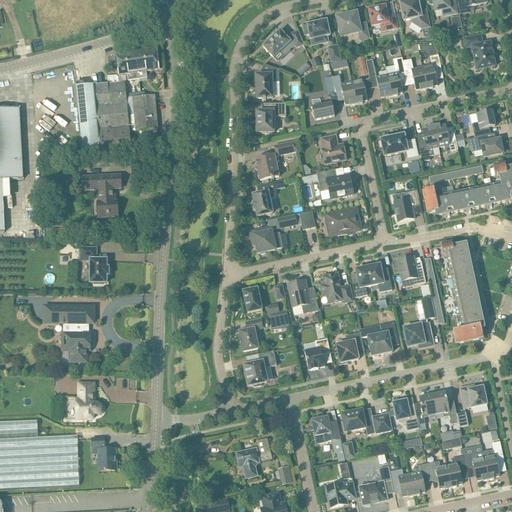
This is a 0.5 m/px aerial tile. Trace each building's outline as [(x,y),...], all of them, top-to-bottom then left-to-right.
[(417,0),(416,0),(400,4),(404,21),(411,20),(412,23),(422,30),(430,28),(427,12),(421,13),(417,0)] [(429,0),(431,5),(433,5),(435,13),(442,11),(443,17),(458,14),(454,0),(448,0),(429,0)] [(456,0),(460,14),(468,13),(467,8),(487,3),(486,0),(456,0)] [(385,7),(369,10),(372,27),(381,25),(382,32),(397,29),(394,15),(387,17),(385,7)] [(340,17),(336,17),(341,38),(359,34),(360,41),(369,39),(366,23),(359,25),(357,13),(346,15),(345,14),(340,15),(340,17)] [(314,22),(303,25),(305,36),(309,35),(312,46),(328,43),(327,37),(330,36),(327,21),(314,24),(314,22)] [(293,41),(291,42),(280,31),(274,37),(274,36),(268,41),(269,42),(263,47),(274,59),(280,53),(283,56),(286,56),(290,52),(290,50),(295,48),(296,49),(304,46),(298,31),(290,35),(293,41)] [(404,47),(401,34),(394,35),(397,49),(404,47)] [(481,36),(464,40),(466,49),(472,47),(476,70),(495,66),(490,43),(482,44),(481,36)] [(338,46),(327,48),(330,63),(341,61),(338,46)] [(135,51),(138,80),(147,79),(146,72),(159,70),(156,48),(135,51)] [(138,80),(135,51),(116,54),(119,75),(127,74),(128,81),(138,80)] [(422,68),(427,90),(433,89),(433,87),(438,86),(434,70),(441,69),(438,56),(430,57),(432,66),(422,68)] [(317,58),(310,61),(314,70),(321,67),(317,58)] [(361,76),(367,75),(364,58),(357,59),(361,76)] [(387,76),(392,98),(398,96),(398,95),(403,94),(399,77),(406,76),(403,62),(402,62),(402,59),(393,61),(396,74),(387,76)] [(366,62),(369,76),(375,74),(372,61),(366,62)] [(427,90),(422,68),(413,70),(411,61),(403,62),(406,76),(412,75),(416,91),(421,90),(421,91),(427,90)] [(296,70),(300,75),(310,68),(306,64),(296,70)] [(256,75),(257,99),(273,99),(272,83),(279,83),(279,70),(264,65),(261,72),(262,72),(262,75),(256,75)] [(392,98),(387,76),(386,72),(378,74),(379,78),(376,78),(380,98),(385,97),(386,99),(392,98)] [(357,105),(352,84),(342,86),(339,76),(333,78),(335,91),(342,90),(345,106),(350,105),(351,106),(357,105)] [(329,96),(336,94),(335,91),(333,78),(325,79),(329,96)] [(352,84),(357,105),(363,104),(362,102),(368,101),(363,81),(352,84)] [(83,158),(100,156),(132,152),(125,83),(84,87),(83,83),(75,84),(83,158)] [(155,96),(132,98),(135,132),(158,130),(155,96)] [(268,112),(257,112),(257,133),(274,133),(274,117),(286,117),(286,104),(268,104),(268,112)] [(332,104),(312,108),(315,121),(335,117),(332,104)] [(0,232),(5,232),(3,199),(11,198),(10,180),(23,179),(19,109),(0,110),(0,232)] [(475,138),(488,135),(490,135),(489,128),(495,127),(493,119),(495,119),(494,113),(492,113),(492,111),(477,114),(479,123),(473,124),(472,126),(475,138)] [(433,127),(438,148),(445,147),(446,153),(457,151),(454,138),(448,139),(445,126),(439,127),(439,125),(433,127)] [(438,148),(433,127),(428,128),(429,129),(423,131),(426,144),(418,146),(422,162),(430,161),(429,157),(434,156),(432,150),(438,148)] [(488,135),(475,138),(469,140),(472,153),(482,151),(484,158),(503,154),(502,152),(504,152),(503,145),(501,146),(500,140),(490,142),(488,135)] [(325,166),(346,162),(342,146),(337,147),(335,137),(320,141),(323,150),(322,150),(325,166)] [(408,159),(417,157),(414,141),(405,143),(403,137),(395,138),(395,137),(389,139),(389,140),(381,141),(381,143),(379,144),(380,148),(382,148),(384,158),(406,153),(408,159)] [(276,158),(297,154),(295,142),(274,147),(276,158)] [(274,156),(256,160),(256,163),(257,167),(260,181),(279,177),(278,171),(279,171),(280,170),(279,166),(278,165),(277,166),(274,156)] [(408,164),(410,173),(420,170),(417,161),(408,164)] [(436,218),(511,202),(511,203),(511,169),(505,171),(504,165),(492,168),(495,178),(499,178),(500,185),(435,199),(433,191),(423,193),(427,214),(435,213),(436,218)] [(352,194),(354,193),(353,188),(351,187),(349,176),(336,179),(335,171),(316,175),(320,193),(328,192),(330,201),(353,196),(352,194)] [(120,176),(82,178),(83,191),(98,190),(98,203),(98,218),(118,217),(117,202),(115,202),(114,190),(121,190),(120,176)] [(272,215),(269,200),(271,200),(273,199),(274,198),(275,197),(276,195),(276,193),(275,192),(285,190),(283,182),(256,188),(258,195),(252,196),(257,218),(265,216),(267,216),(269,217),(270,216),(272,215)] [(411,209),(420,207),(417,192),(404,194),(405,202),(393,204),(398,224),(414,220),(411,209)] [(352,236),(353,234),(353,233),(361,232),(356,209),(324,216),(329,238),(345,235),(345,236),(348,237),(350,237),(352,236)] [(312,213),(299,216),(302,232),(315,229),(312,213)] [(279,230),(297,226),(295,216),(277,220),(279,230)] [(511,232),(511,228),(511,220),(496,216),(493,226),(511,232)] [(50,229),(50,238),(70,238),(70,230),(50,229)] [(265,253),(275,251),(283,250),(279,235),(272,236),(270,229),(250,234),(252,243),(255,242),(257,255),(260,254),(260,256),(265,255),(265,253)] [(452,243),(441,246),(459,331),(453,332),(455,344),(483,338),(481,330),(484,329),(466,245),(453,248),(452,243)] [(80,249),(80,261),(90,262),(90,284),(94,284),(94,285),(102,285),(102,284),(106,284),(106,276),(108,276),(108,269),(106,269),(106,261),(94,261),(94,259),(96,259),(96,249),(80,249)] [(414,286),(425,284),(422,270),(416,271),(413,259),(405,261),(404,259),(399,260),(398,262),(397,262),(401,283),(413,280),(414,286)] [(367,268),(371,287),(378,286),(379,294),(392,291),(389,277),(382,278),(379,266),(375,267),(375,266),(374,265),(373,265),(372,266),(371,266),(370,266),(369,267),(367,268)] [(371,287),(367,268),(366,268),(366,267),(365,267),(364,267),(363,267),(362,268),(361,268),(360,269),(360,270),(356,271),(358,283),(352,285),(355,299),(367,297),(365,289),(371,287)] [(343,304),(352,302),(349,288),(340,290),(337,275),(323,278),(324,286),(320,287),(322,298),(328,296),(330,305),(342,302),(343,304)] [(303,316),(319,312),(316,298),(309,300),(305,282),(287,286),(292,309),(301,307),(303,316)] [(277,301),(284,299),(282,287),(275,288),(277,301)] [(247,315),(262,311),(257,290),(243,293),(247,315)] [(264,302),(266,316),(278,314),(276,300),(264,302)] [(425,321),(434,319),(430,300),(421,302),(425,321)] [(94,325),(94,308),(43,307),(43,324),(70,324),(70,334),(62,334),(62,351),(69,351),(69,363),(86,363),(87,345),(90,345),(90,334),(87,334),(87,324),(94,325)] [(286,314),(270,318),(272,326),(283,324),(284,328),(289,327),(286,314)] [(254,331),(262,329),(260,321),(246,324),(247,332),(239,334),(243,353),(258,350),(254,331)] [(389,338),(396,337),(394,324),(380,327),(382,335),(367,338),(371,358),(373,358),(374,359),(378,358),(379,356),(392,354),(389,338)] [(422,349),(433,347),(428,324),(421,326),(403,330),(407,349),(421,346),(422,349)] [(356,350),(363,349),(360,334),(345,337),(346,344),(336,347),(338,357),(337,358),(339,366),(348,364),(347,363),(358,361),(356,350)] [(316,350),(305,352),(309,371),(311,370),(311,371),(318,370),(318,369),(325,367),(323,356),(330,354),(327,340),(315,342),(316,350)] [(260,363),(243,366),(248,387),(253,386),(255,388),(261,386),(262,384),(267,383),(264,369),(277,366),(274,352),(258,355),(260,363)] [(94,398),(94,385),(79,385),(79,400),(77,400),(77,420),(93,420),(93,416),(96,416),(97,416),(98,416),(99,415),(100,414),(101,413),(101,412),(102,411),(102,410),(102,409),(102,408),(101,407),(101,406),(100,405),(99,405),(98,404),(97,404),(96,404),(93,404),(93,398),(94,398)] [(470,387),(460,390),(464,410),(472,408),(487,405),(483,388),(471,390),(470,387)] [(432,396),(436,415),(444,414),(444,418),(450,417),(451,425),(458,424),(459,423),(457,415),(455,406),(448,408),(445,393),(432,396)] [(436,415),(432,396),(419,398),(422,411),(415,412),(418,426),(425,424),(424,418),(436,415)] [(396,422),(398,422),(401,424),(405,423),(407,432),(418,429),(413,406),(407,407),(406,402),(393,405),(396,422)] [(362,411),(341,415),(345,433),(365,429),(367,436),(376,434),(376,435),(392,431),(388,415),(372,418),(372,419),(364,420),(362,411)] [(459,423),(458,424),(459,428),(468,426),(466,413),(457,415),(459,423)] [(328,418),(312,421),(315,437),(317,445),(331,442),(334,454),(343,452),(337,422),(329,424),(328,418)] [(460,432),(451,433),(453,440),(461,438),(460,432)] [(116,450),(105,450),(105,439),(91,439),(92,456),(98,456),(99,472),(117,471),(116,450)] [(258,450),(237,455),(240,468),(244,467),(247,479),(256,477),(254,468),(257,464),(259,463),(257,457),(271,454),(267,439),(256,441),(258,450)] [(352,443),(342,445),(346,461),(355,459),(352,443)] [(484,460),(488,481),(494,480),(493,479),(499,477),(495,458),(503,457),(500,443),(491,444),(493,451),(488,452),(490,458),(484,460)] [(488,481),(484,460),(477,461),(476,455),(464,457),(466,471),(474,469),(477,482),(482,481),(483,483),(488,481)] [(446,468),(451,489),(457,488),(456,487),(462,485),(459,472),(466,471),(464,457),(451,460),(452,466),(446,468)] [(451,489),(446,468),(440,469),(439,463),(426,465),(429,479),(437,477),(440,490),(445,489),(446,490),(451,489)] [(409,476),(414,497),(419,496),(419,495),(425,493),(422,480),(429,479),(426,465),(414,468),(415,474),(409,476)] [(290,468),(278,470),(281,487),(293,485),(290,468)] [(391,482),(388,468),(378,470),(380,478),(374,479),(375,485),(359,489),(363,507),(364,506),(366,508),(370,507),(371,505),(387,502),(383,484),(391,482)] [(388,468),(391,482),(392,487),(400,485),(402,498),(408,497),(408,499),(414,497),(409,476),(403,477),(402,471),(389,473),(388,468)] [(326,491),(324,492),(325,498),(327,498),(330,509),(347,505),(347,501),(356,499),(352,483),(343,485),(343,484),(325,488),(326,491)] [(278,494),(262,498),(264,508),(260,509),(260,511),(286,511),(285,504),(281,505),(278,494)] [(230,511),(227,499),(206,504),(207,511),(230,511)]
